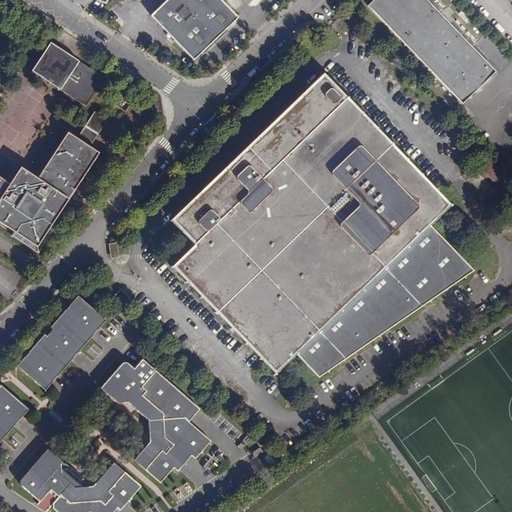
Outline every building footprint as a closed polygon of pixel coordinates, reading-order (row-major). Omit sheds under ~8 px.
[(166,0),(150,16),(193,59),(238,17),(221,0),(166,0)] [(496,72),(425,0),(375,0),(368,8),(463,105),(496,72)] [(349,21),(344,15),(340,20),(345,24),(349,21)] [(29,70),(58,89),(77,61),(49,42),(29,70)] [(90,142),(105,119),(92,110),(77,133),(90,142)] [(437,189),(364,114),(341,135),(415,211),(437,189)] [(10,184),(0,177),(0,222),(12,231),(10,235),(38,253),(56,225),(52,223),(97,151),(66,131),(35,178),(19,168),(10,184)] [(482,170),(492,181),(502,171),(492,160),(482,170)] [(117,244),(108,245),(111,260),(119,259),(117,244)] [(212,309),(259,359),(281,337),(209,262),(187,283),(212,309)] [(459,285),(456,282),(447,292),(449,294),(459,285)] [(116,296),(123,304),(129,298),(122,290),(116,296)] [(20,369),(45,391),(105,321),(79,298),(74,299),(69,304),(72,307),(66,313),(64,311),(51,325),(53,331),(47,337),(41,338),(29,351),(31,353),(25,360),(23,358),(18,364),(20,369)] [(72,307),(69,304),(64,311),(66,313),(72,307)] [(25,360),(31,353),(29,351),(23,358),(25,360)] [(122,362),(102,386),(102,392),(117,404),(118,404),(119,401),(128,401),(136,408),(135,410),(147,421),(148,431),(151,432),(152,443),(144,452),(142,450),(135,457),(136,463),(160,483),(173,468),(177,471),(191,456),(195,459),(210,441),(188,422),(199,410),(141,359),(133,369),(125,362),(122,362)] [(0,442),(28,409),(3,388),(0,387),(0,442)] [(128,401),(119,401),(118,404),(127,403),(135,410),(136,408),(128,401)] [(152,443),(151,432),(148,431),(149,442),(142,450),(144,452),(152,443)] [(21,487),(40,503),(50,491),(58,498),(52,504),(53,510),(55,511),(56,511),(113,511),(117,508),(120,511),(141,486),(116,465),(110,465),(99,479),(97,477),(96,479),(94,477),(83,477),(63,459),(61,461),(50,451),(45,452),(20,482),(21,487)]
